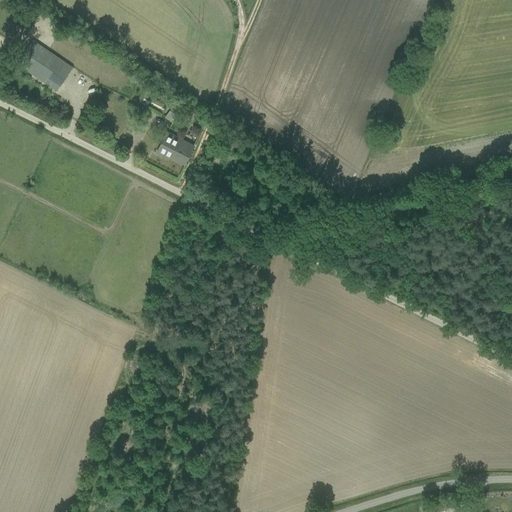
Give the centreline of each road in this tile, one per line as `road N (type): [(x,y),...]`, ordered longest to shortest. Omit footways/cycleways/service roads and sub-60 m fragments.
road 1 (unclassified): [(511,359),(180,193)]
road 2 (track): [(511,177),(248,227)]
road 3 (unclassified): [(180,193),(242,35),(236,0)]
road 4 (unclassified): [(180,193),(0,102)]
road 5 (unclassified): [(345,511),(449,483),(511,479)]
